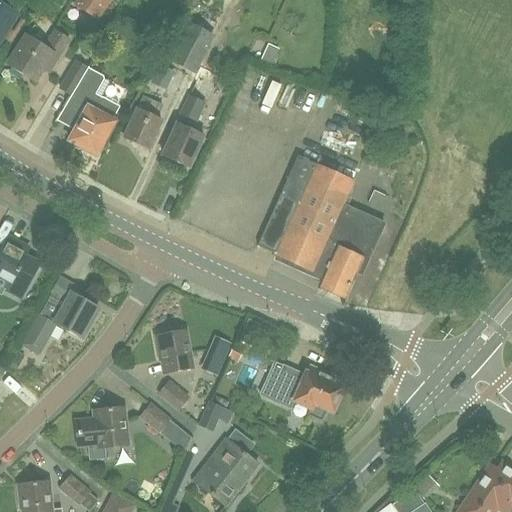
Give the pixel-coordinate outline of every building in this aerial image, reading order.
[(0,0),(0,40),(17,15),(15,14),(22,3),(16,0),(0,0)] [(111,0),(75,0),(72,6),(97,22),(111,0)] [(195,75),(208,49),(214,36),(209,34),(188,23),(168,61),(195,75)] [(48,73),(63,49),(69,41),(55,32),(44,48),(26,37),(7,66),(33,83),(42,70),(48,73)] [(261,41),(254,57),(267,63),(275,47),(261,41)] [(84,74),(87,68),(75,61),(57,90),(70,97),(84,74)] [(202,85),(209,72),(199,68),(193,80),(202,85)] [(68,142),(71,143),(70,147),(78,151),(81,149),(96,157),(115,123),(112,121),(119,108),(117,103),(107,97),(97,99),(90,95),(97,82),(84,74),(70,97),(69,99),(86,109),(68,142)] [(355,98),(384,104),(388,81),(360,75),(355,98)] [(188,169),(203,137),(187,130),(189,125),(193,127),(204,104),(188,97),(178,120),(180,121),(178,126),(176,125),(161,156),(188,169)] [(147,150),(160,121),(155,119),(161,107),(142,98),(123,139),(147,150)] [(299,124),(305,107),(295,104),(289,120),(299,124)] [(383,224),(367,217),(342,206),(353,183),(297,157),(257,247),(274,255),(274,256),(323,278),(331,259),(337,262),(342,251),(366,262),(383,224)] [(253,214),(242,209),(240,213),(228,208),(230,202),(222,198),(214,216),(245,231),(253,214)] [(39,265),(17,253),(21,245),(8,238),(0,251),(0,278),(3,280),(0,287),(0,290),(18,300),(23,291),(24,292),(39,265)] [(360,274),(366,262),(342,251),(337,262),(331,259),(323,278),(319,288),(344,299),(356,272),(360,274)] [(47,341),(56,325),(81,339),(98,309),(76,297),(80,291),(59,279),(51,294),(39,315),(37,314),(28,330),(47,341)] [(165,373),(191,369),(184,332),(156,337),(159,354),(161,353),(164,369),(165,373)] [(271,392),(294,402),(295,401),(311,408),(308,415),(321,421),(327,410),(332,413),(345,385),(310,369),(306,377),(290,370),(282,366),(271,392)] [(168,381),(156,396),(177,413),(189,398),(168,381)] [(201,417),(216,423),(222,409),(208,402),(201,417)] [(159,436),(171,421),(150,404),(144,411),(138,418),(159,436)] [(78,444),(86,443),(88,461),(105,459),(104,449),(125,447),(122,409),(94,411),(95,423),(76,425),(78,444)] [(225,441),(216,452),(215,451),(207,461),(214,467),(199,486),(225,506),(257,465),(225,441)] [(490,464),(485,471),(498,480),(499,482),(500,483),(498,486),(503,489),(495,501),(497,509),(501,511),(506,511),(511,506),(511,469),(500,461),(495,468),(490,464)] [(499,482),(498,480),(485,471),(457,511),(494,511),(497,509),(495,501),(503,489),(498,486),(500,483),(499,482)] [(63,482),(57,490),(78,507),(90,493),(69,475),(63,482)] [(61,511),(61,509),(50,510),(47,483),(19,486),(21,502),(23,502),(23,511),(61,511)] [(171,511),(177,501),(170,497),(163,494),(156,508),(163,511),(171,511)] [(134,511),(137,507),(115,495),(111,502),(105,511),(134,511)]
